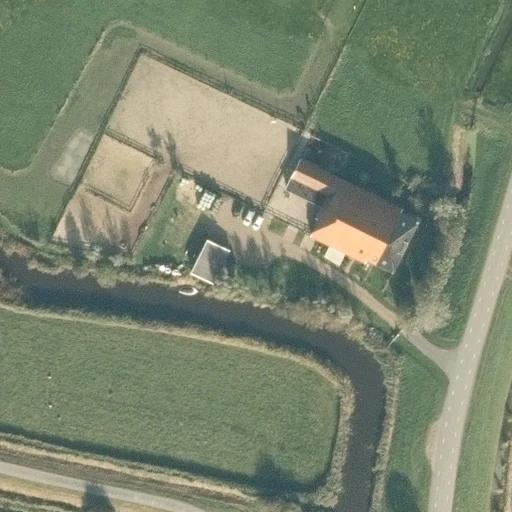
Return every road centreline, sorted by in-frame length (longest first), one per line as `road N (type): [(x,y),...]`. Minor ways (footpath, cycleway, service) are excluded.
road 1 (tertiary): [(440,511),(454,411),(511,210)]
road 2 (unclassified): [(191,511),(0,468)]
